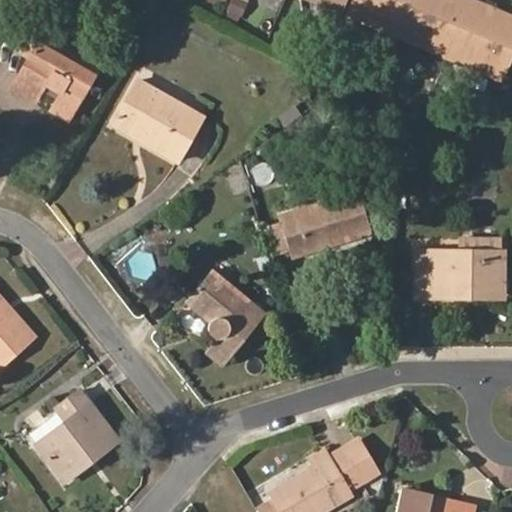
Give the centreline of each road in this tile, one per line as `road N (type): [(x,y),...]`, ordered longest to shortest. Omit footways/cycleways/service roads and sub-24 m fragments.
road 1 (residential): [(200,449),(226,423),(353,383),(429,379),(493,389),(511,405)]
road 2 (residential): [(0,220),(45,244),(200,449)]
